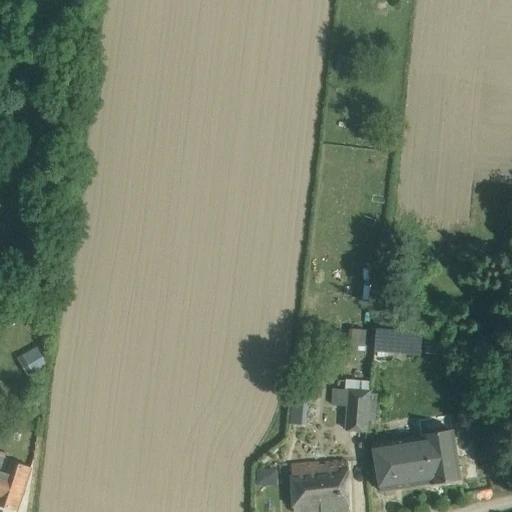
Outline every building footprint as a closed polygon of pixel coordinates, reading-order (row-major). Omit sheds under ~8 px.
[(371,328),(371,351),(417,352),(418,329),(371,328)] [(348,355),(364,356),(366,332),(349,331),(348,355)] [(426,333),(424,355),(446,357),(448,335),(426,333)] [(36,348),(19,358),(29,375),(46,365),(36,348)] [(349,388),(344,429),(366,431),(370,390),(349,388)] [(453,431),(373,443),(381,491),(431,483),(431,484),(460,479),(453,431)] [(0,505),(16,511),(30,467),(7,460),(9,455),(0,452),(0,505)] [(291,464),(293,511),(307,511),(321,511),(335,511),(349,511),(345,461),(343,461),(343,460),(291,464)] [(268,481),(269,469),(256,469),(256,481),(268,481)]
